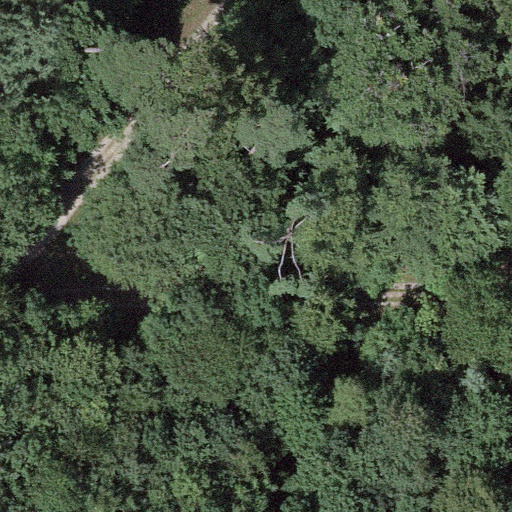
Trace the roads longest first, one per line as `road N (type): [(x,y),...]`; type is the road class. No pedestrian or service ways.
road 1 (track): [(511,297),(0,303)]
road 2 (track): [(248,0),(142,132),(0,274)]
